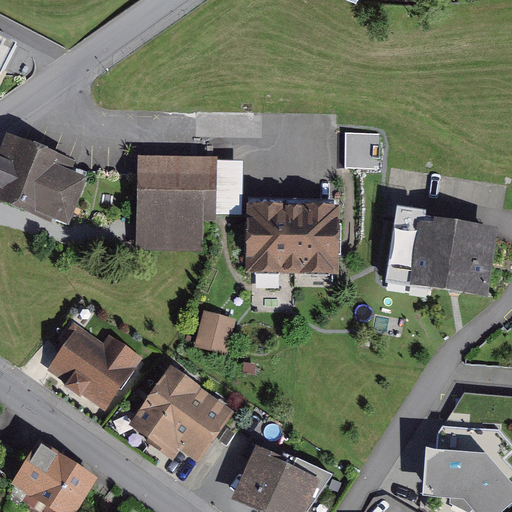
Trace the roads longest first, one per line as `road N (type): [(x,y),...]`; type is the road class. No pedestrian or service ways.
road 1 (residential): [(0,384),(181,511)]
road 2 (residential): [(0,119),(168,0)]
